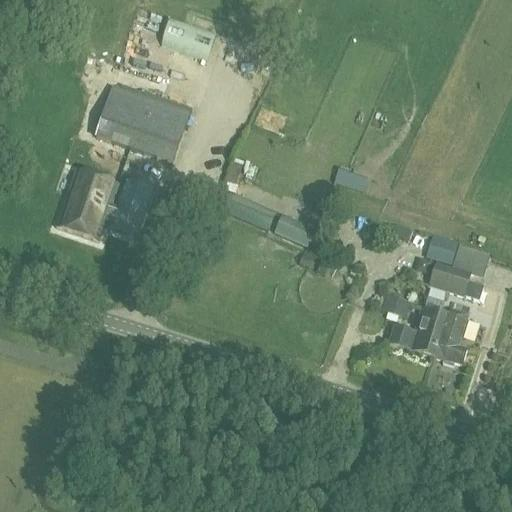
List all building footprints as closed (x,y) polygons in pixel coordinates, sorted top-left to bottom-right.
[(161,47),(207,63),(216,36),(170,20),(161,47)] [(173,167),(190,115),(112,89),(94,140),(173,167)] [(266,189),(272,167),(256,163),(250,184),(266,189)] [(136,238),(150,196),(125,187),(114,220),(108,218),(118,187),(75,173),(74,174),(64,170),(57,192),(67,195),(55,230),(99,244),(106,224),(111,226),(110,230),(136,238)] [(276,216),(245,203),(230,196),(222,214),(237,221),(268,234),(276,216)] [(316,233),(282,218),(274,236),(308,251),(316,233)] [(478,253),(459,247),(434,240),(427,263),(436,265),(427,292),(462,302),(463,299),(480,304),(484,289),(468,284),(478,253)] [(389,301),(385,314),(406,320),(410,307),(389,301)] [(421,310),(414,335),(393,329),(387,348),(409,354),(443,364),(442,367),(453,370),(455,366),(462,368),(466,355),(457,353),(467,317),(453,314),(452,319),(421,310)]
